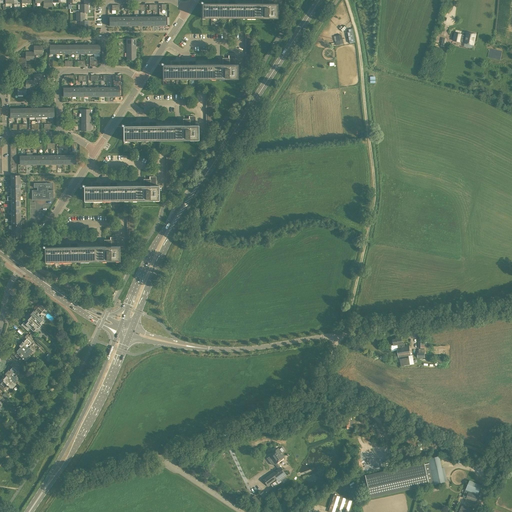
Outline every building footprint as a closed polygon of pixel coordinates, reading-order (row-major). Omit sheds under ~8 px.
[(277,19),(277,4),(275,4),(274,0),(263,0),(263,4),(237,4),(201,4),(201,18),(276,19),(277,19)] [(88,5),(84,5),(84,4),(80,4),(80,13),(84,13),(88,13),(88,5)] [(84,13),(80,13),(79,13),(76,13),(76,21),(80,21),(84,21),(84,13)] [(84,21),(80,21),(80,29),(88,29),(88,21),(84,21)] [(461,34),(455,33),(453,41),(460,42),(460,41),(464,42),(464,43),(473,45),(476,34),(466,32),(466,36),(461,35),(461,34)] [(33,46),(33,52),(34,54),(42,54),(42,46),(33,46)] [(25,52),(25,58),(25,61),(26,61),(34,61),(34,54),(33,52),(25,52)] [(162,65),(162,79),(237,79),(237,65),(235,65),(235,56),(228,56),(228,58),(223,58),(223,65),(197,65),(162,65)] [(26,61),(25,61),(25,58),(17,58),(17,67),(26,67),(26,61)] [(34,74),(34,80),(34,83),(42,83),(42,74),(34,74)] [(34,83),(34,80),(25,80),(26,86),(26,89),(34,89),(34,83)] [(26,89),(26,86),(18,86),(18,95),(26,95),(26,89)] [(123,126),(123,141),(198,140),(198,125),(196,125),(195,116),(189,117),(189,119),(184,119),(184,125),(158,126),(123,126)] [(119,186),(84,186),(84,201),(159,200),(158,186),(156,186),(156,177),(149,177),(149,180),(144,180),(144,186),(119,186)] [(53,190),(47,190),(47,188),(51,188),(51,184),(34,184),(34,188),(37,188),(37,191),(31,191),(32,200),(50,200),(50,198),(53,198),(53,190)] [(105,241),(106,241),(103,244),(103,243),(103,244),(102,245),(102,246),(80,247),(45,248),(45,262),(80,261),(119,261),(120,261),(119,246),(114,246),(114,243),(113,243),(113,234),(107,234),(107,240),(106,241),(106,240),(105,241)] [(30,314),(31,316),(40,323),(43,319),(42,318),(43,317),(39,314),(44,309),(38,303),(35,306),(37,308),(34,311),(33,310),(30,314)] [(41,325),(40,323),(31,316),(27,320),(28,321),(25,324),(23,322),(21,325),(27,330),(29,328),(33,332),(36,329),(36,328),(37,329),(41,325)] [(22,341),(18,346),(20,347),(28,354),(32,350),(31,349),(32,349),(28,345),(33,340),(32,340),(33,338),(30,335),(28,336),(26,334),(24,337),(26,339),(23,342),(22,341)] [(404,343),(402,343),(401,337),(392,338),(393,346),(397,345),(398,357),(411,355),(409,346),(404,347),(404,343)] [(26,360),(30,356),(28,354),(20,347),(16,351),(17,352),(14,355),(12,353),(10,356),(16,362),(21,357),(24,360),(25,359),(26,360)] [(448,361),(438,356),(436,362),(446,366),(448,361)] [(4,374),(6,375),(14,382),(18,378),(17,378),(18,377),(14,373),(19,368),(12,363),(10,365),(12,367),(9,370),(8,369),(4,374)] [(16,384),(14,382),(6,375),(2,379),(3,380),(0,382),(0,388),(2,390),(6,385),(10,388),(11,387),(12,388),(16,384)] [(343,429),(345,429),(348,429),(352,429),(353,421),(350,421),(350,420),(348,420),(346,420),(344,420),(343,429)] [(268,456),(269,457),(266,458),(272,466),(284,456),(278,448),(268,456)] [(428,459),(429,463),(425,464),(425,463),(365,476),(369,497),(429,484),(429,483),(433,482),(433,484),(445,482),(445,481),(444,482),(438,456),(428,459)] [(280,467),(263,480),(268,486),(276,480),(278,482),(286,476),(280,467)] [(481,486),(469,481),(462,497),(475,502),(478,495),(477,495),(481,486)] [(331,494),(325,511),(326,511),(345,511),(349,500),(331,494)] [(259,507),(262,505),(254,495),(252,497),(259,507)]
